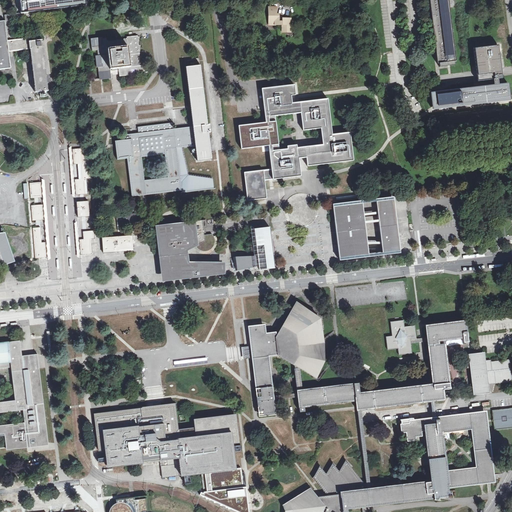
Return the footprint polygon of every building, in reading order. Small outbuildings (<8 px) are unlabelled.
[(19,0),(21,12),(32,11),(34,10),(86,4),(85,0),(19,0)] [(429,0),(438,63),(439,63),(440,67),(455,65),(455,61),(456,61),(448,0),(429,0)] [(269,7),(269,24),(282,24),(282,32),(293,32),(293,25),(291,25),(291,19),(283,19),(283,15),(276,15),(276,7),(269,7)] [(21,12),(5,14),(5,16),(6,20),(8,40),(13,40),(10,18),(31,15),(36,37),(37,36),(37,35),(36,23),(34,15),(34,10),(32,11),(21,12)] [(8,40),(6,20),(2,20),(0,20),(0,63),(6,63),(4,48),(9,47),(8,40)] [(106,37),(91,39),(92,49),(92,50),(97,49),(98,54),(97,55),(100,78),(111,77),(110,69),(112,68),(112,70),(115,70),(117,69),(117,68),(119,68),(120,75),(145,72),(144,64),(141,65),(139,53),(140,53),(140,51),(141,45),(139,44),(139,43),(140,36),(138,36),(138,35),(129,36),(127,36),(127,38),(107,40),(106,37)] [(24,48),(32,48),(36,82),(37,92),(42,91),(46,90),(40,39),(38,40),(37,36),(31,37),(13,40),(8,40),(9,47),(23,45),(23,47),(24,48)] [(498,45),(474,48),(478,81),(493,80),(498,79),(503,78),(498,45)] [(214,189),(213,179),(188,175),(182,147),(195,146),(197,160),(212,158),(209,135),(211,134),(210,124),(208,124),(207,122),(201,65),(186,67),(192,123),(193,125),(193,126),(183,127),(174,128),(173,122),(138,127),(138,133),(134,133),(126,135),(124,135),(125,140),(115,141),(116,146),(117,159),(127,158),(132,197),(148,195),(171,192),(182,190),(182,193),(214,189)] [(494,86),(431,94),(433,110),(510,100),(507,84),(499,85),(494,86)] [(291,96),(295,95),(294,85),(281,86),(273,87),(261,89),(265,117),(265,123),(238,126),(241,149),(268,146),(271,169),(244,172),(247,201),(266,198),(265,190),(264,181),(271,180),(301,176),(299,158),(302,158),(306,157),(307,166),(353,161),(350,132),(332,135),(329,109),(328,99),(296,103),(292,103),(291,96)] [(84,148),(72,149),(74,164),(77,164),(85,163),(84,148)] [(89,163),(85,163),(77,164),(78,179),(86,178),(90,178),(89,163)] [(86,178),(78,179),(75,179),(76,195),(88,194),(86,178)] [(39,197),(42,196),(41,181),(29,182),(30,197),(39,197)] [(393,197),(376,200),(376,207),(382,255),(400,253),(398,242),(394,206),(393,197)] [(88,201),(76,201),(77,217),(89,216),(88,201)] [(336,204),(332,205),(333,213),(335,226),(338,250),(339,260),(368,257),(362,209),(361,201),(336,204)] [(43,204),(30,205),(32,220),(44,219),(43,204)] [(116,217),(117,225),(141,222),(140,217),(137,218),(136,214),(116,217)] [(201,220),(156,226),(160,257),(168,256),(168,260),(169,264),(167,264),(165,265),(163,267),(162,269),(162,272),(162,274),(163,276),(164,278),(166,279),(168,280),(171,280),(179,280),(220,275),(218,263),(187,263),(187,258),(186,250),(195,246),(204,241),(203,235),(203,233),(201,220)] [(40,226),(32,227),(34,258),(46,257),(45,241),(41,241),(40,226)] [(269,227),(253,229),(257,255),(232,258),(234,271),(249,269),(249,270),(249,271),(274,268),(273,260),(269,227)] [(79,239),(80,254),(92,254),(91,238),(95,238),(95,230),(83,231),(83,239),(79,239)] [(0,236),(2,237),(7,249),(10,259),(6,260),(0,262),(0,266),(15,261),(6,233),(0,233),(0,236)] [(211,234),(203,235),(204,241),(195,246),(196,247),(198,250),(203,251),(206,251),(209,250),(212,248),(214,244),(214,240),(213,237),(211,234)] [(132,235),(101,237),(102,253),(125,251),(133,250),(132,235)] [(0,262),(6,260),(10,259),(7,249),(2,237),(0,236),(0,262)] [(218,263),(220,275),(225,274),(226,263),(190,262),(188,251),(196,247),(195,246),(186,250),(187,258),(187,263),(218,263)] [(168,256),(160,257),(160,261),(162,282),(179,280),(171,280),(168,280),(166,279),(164,278),(163,276),(162,274),(162,272),(162,269),(163,267),(165,265),(167,264),(169,264),(168,260),(168,256)] [(274,332),(266,333),(269,354),(278,357),(294,366),(300,371),(314,379),(317,380),(325,362),(324,346),(324,343),(323,341),(319,318),(296,303),(278,334),(274,332)] [(426,325),(428,341),(444,339),(463,337),(468,336),(465,320),(426,325)] [(390,322),(392,337),(386,337),(387,351),(398,350),(399,355),(412,354),(410,340),(416,339),(415,326),(404,327),(404,321),(390,322)] [(265,325),(249,326),(252,346),(252,352),(253,358),(260,415),(276,413),(274,400),(274,396),(269,354),(266,333),(265,325)] [(444,339),(428,341),(433,384),(433,390),(444,389),(450,388),(444,339)] [(0,435),(5,435),(7,447),(7,450),(26,448),(48,445),(44,405),(39,368),(45,368),(43,355),(28,357),(22,358),(20,340),(0,342),(0,435)] [(252,352),(252,346),(245,347),(243,347),(242,347),(242,353),(243,359),(253,358),(252,352)] [(484,354),(469,356),(474,396),(489,394),(488,387),(485,365),(484,354)] [(207,358),(175,361),(176,367),(208,364),(207,358)] [(511,383),(509,362),(485,365),(488,387),(511,383)] [(294,366),(298,392),(303,391),(300,371),(294,366)] [(357,397),(360,393),(359,384),(303,391),(298,392),(298,393),(298,397),(300,412),(304,411),(304,406),(353,401),(357,397)] [(433,384),(370,392),(372,408),(445,399),(444,389),(433,390),(433,384)] [(367,409),(372,408),(370,392),(368,392),(360,393),(357,397),(353,401),(354,408),(354,411),(356,411),(360,410),(367,409)] [(164,405),(95,413),(99,450),(106,450),(108,466),(155,460),(154,457),(159,457),(160,461),(160,460),(162,478),(184,475),(185,484),(190,484),(189,474),(201,473),(204,493),(210,492),(244,488),(244,486),(241,468),(235,468),(233,452),(242,451),(242,445),(233,446),(232,443),(239,442),(235,413),(194,418),(195,428),(178,430),(175,404),(164,405)] [(511,407),(492,410),(495,429),(511,426),(511,407)] [(360,410),(356,411),(360,437),(362,456),(366,483),(367,488),(370,487),(366,455),(365,451),(363,437),(362,423),(361,416),(360,410)] [(424,419),(425,429),(442,431),(444,431),(472,428),(484,411),(424,419)] [(484,411),(472,428),(473,431),(473,434),(476,463),(476,465),(477,467),(491,465),(484,411)] [(425,429),(424,419),(409,420),(409,422),(400,423),(401,432),(406,431),(407,439),(416,439),(415,435),(422,434),(421,430),(425,429)] [(430,466),(431,481),(433,497),(438,497),(443,496),(447,496),(449,492),(449,486),(447,471),(446,467),(445,458),(445,456),(442,431),(425,429),(430,466)] [(322,498),(318,499),(325,507),(321,511),(348,511),(348,507),(362,505),(366,504),(368,504),(367,488),(366,483),(364,484),(346,461),(339,471),(333,464),(327,474),(319,467),(313,478),(328,496),(322,498)] [(491,465),(477,467),(475,467),(449,470),(447,471),(449,486),(480,483),(484,482),(486,482),(488,482),(491,481),(492,481),(492,479),(492,476),(491,465)] [(370,487),(367,488),(368,504),(433,497),(431,481),(370,487)] [(244,488),(210,492),(211,497),(210,498),(240,511),(247,511),(245,488),(244,488)] [(321,511),(325,507),(318,499),(311,490),(284,506),(287,511),(286,511),(321,511)] [(147,497),(116,501),(116,503),(115,503),(114,504),(113,505),(111,506),(110,507),(110,508),(109,509),(108,510),(108,511),(144,511),(147,511),(146,499),(147,499),(147,497)]
